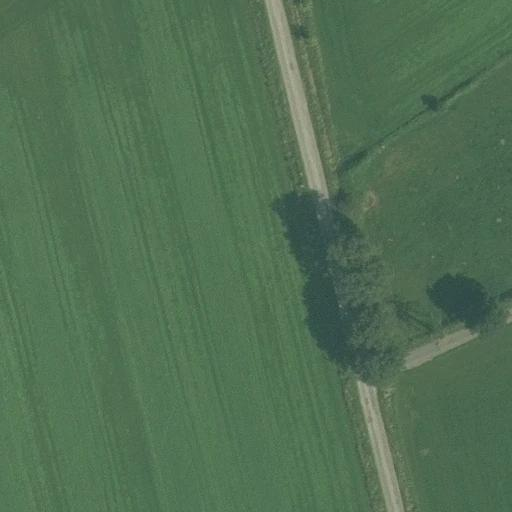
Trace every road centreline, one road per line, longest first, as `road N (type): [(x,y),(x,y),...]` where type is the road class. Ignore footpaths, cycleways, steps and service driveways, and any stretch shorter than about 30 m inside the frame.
road 1 (unclassified): [(398,511),(274,0)]
road 2 (track): [(362,372),(511,310)]
